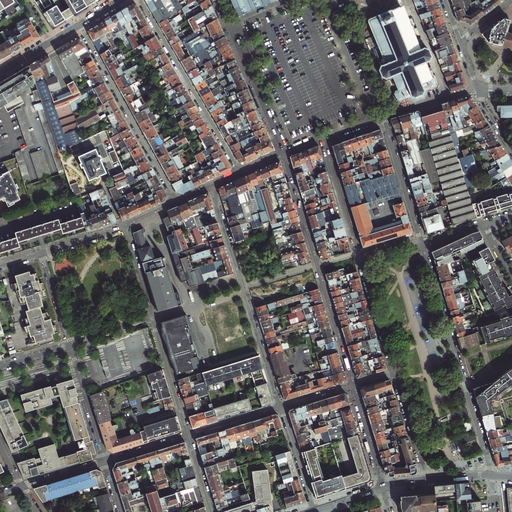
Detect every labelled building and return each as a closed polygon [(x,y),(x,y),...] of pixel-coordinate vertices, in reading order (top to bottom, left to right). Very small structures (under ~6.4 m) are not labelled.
[(0,0),(0,14),(1,13),(0,11),(4,9),(8,16),(6,18),(7,20),(9,18),(24,9),(17,0),(0,0)] [(89,8),(87,7),(91,4),(96,1),(95,0),(85,0),(84,1),(83,0),(64,0),(70,9),(62,14),(57,7),(51,11),(51,9),(53,8),(52,6),(56,4),(53,0),(34,0),(42,12),(43,12),(45,15),(44,15),(53,30),(62,24),(67,22),(66,20),(72,17),(74,15),(75,17),(83,12),(89,8)] [(156,6),(152,0),(145,0),(153,14),(158,11),(157,7),(155,8),(155,7),(156,6)] [(182,9),(176,0),(152,0),(156,6),(155,7),(155,8),(157,7),(158,11),(153,14),(156,18),(159,24),(167,19),(168,20),(172,20),(181,15),(182,16),(185,14),(182,9)] [(188,4),(186,1),(185,0),(181,3),(180,2),(182,1),(181,0),(176,0),(182,9),(188,4)] [(182,9),(185,14),(206,0),(188,0),(186,1),(188,4),(182,9)] [(208,0),(206,0),(185,14),(188,20),(193,17),(211,6),(210,3),(208,0)] [(230,0),(238,17),(252,11),(264,6),(270,3),(278,0),(230,0)] [(466,0),(467,0),(453,5),(453,4),(452,5),(454,9),(455,12),(464,9),(470,5),(472,4),(471,2),(470,0),(466,0)] [(477,0),(474,2),(484,15),(488,13),(492,10),(484,0),(477,0)] [(484,0),(492,10),(495,8),(498,5),(493,0),(484,0)] [(418,11),(419,15),(440,8),(439,5),(438,2),(422,7),(423,10),(420,11),(419,11),(418,11)] [(471,6),(472,8),(480,19),(482,17),(484,15),(474,2),(472,4),(470,5),(471,6)] [(134,4),(127,8),(136,24),(139,22),(144,19),(136,4),(135,4),(134,4)] [(464,9),(455,12),(458,22),(460,22),(463,22),(466,14),(469,6),(470,5),(464,9)] [(211,6),(193,17),(198,27),(204,23),(203,21),(215,14),(213,10),(211,6)] [(136,24),(127,8),(124,9),(121,11),(128,24),(131,22),(134,27),(133,28),(135,33),(138,31),(139,31),(136,24)] [(394,86),(396,85),(397,88),(398,90),(395,91),(394,94),(397,101),(400,101),(408,98),(409,99),(415,102),(425,98),(428,91),(427,90),(435,87),(437,84),(434,78),(431,77),(430,77),(425,63),(429,61),(431,56),(428,49),(424,47),(417,50),(416,48),(417,48),(416,46),(415,46),(404,19),(407,18),(403,10),(402,10),(402,9),(400,10),(400,8),(391,12),(390,10),(377,15),(378,18),(369,21),(385,59),(384,59),(385,61),(386,61),(386,63),(380,65),(378,70),(381,78),(386,79),(390,78),(394,86)] [(431,16),(433,20),(443,16),(442,12),(440,8),(419,15),(421,20),(431,16)] [(466,14),(463,22),(466,23),(470,26),(480,19),(472,8),(468,10),(471,14),(469,15),(469,16),(466,14)] [(133,34),(128,24),(121,11),(118,13),(115,15),(121,26),(124,25),(125,27),(123,28),(126,35),(129,34),(130,36),(132,35),(133,34)] [(206,26),(217,19),(216,16),(215,14),(203,21),(204,23),(206,26)] [(121,26),(115,15),(113,17),(111,18),(125,43),(126,45),(130,43),(127,37),(126,35),(123,28),(121,26)] [(183,18),(182,16),(170,23),(161,28),(163,31),(165,34),(173,29),(171,25),(173,24),(174,26),(178,23),(177,21),(183,18)] [(426,31),(445,24),(444,20),(443,16),(433,20),(429,21),(431,26),(425,28),(426,31)] [(511,35),(508,34),(511,22),(511,20),(511,18),(509,16),(507,16),(506,16),(483,35),(483,36),(489,44),(494,45),(494,47),(496,48),(497,48),(498,46),(508,49),(511,50),(511,35)] [(206,26),(204,23),(198,27),(193,17),(188,20),(190,23),(191,26),(194,33),(189,36),(182,40),(186,48),(191,56),(206,48),(210,45),(207,39),(212,37),(223,32),(222,31),(220,25),(217,19),(206,26)] [(23,19),(35,41),(38,39),(40,38),(30,22),(29,19),(25,18),(23,19)] [(105,21),(112,36),(115,35),(116,38),(118,38),(119,39),(120,39),(122,44),(125,43),(111,18),(109,19),(106,21),(105,21)] [(14,31),(16,35),(23,48),(31,43),(35,41),(23,19),(16,23),(16,25),(17,27),(12,30),(14,31)] [(144,19),(139,22),(142,29),(148,25),(146,22),(144,19)] [(167,19),(159,24),(160,26),(161,28),(170,23),(168,20),(167,19)] [(188,20),(173,29),(165,34),(167,38),(168,40),(181,32),(182,32),(180,28),(186,24),(187,25),(190,23),(188,20)] [(112,36),(105,21),(103,23),(100,24),(99,25),(109,43),(110,45),(116,42),(114,39),(112,36)] [(429,40),(448,32),(447,28),(445,24),(426,31),(429,40)] [(109,43),(99,25),(98,26),(95,27),(93,28),(102,43),(105,41),(107,44),(109,43)] [(139,31),(146,43),(155,37),(151,31),(148,25),(142,29),(139,31)] [(194,33),(191,26),(186,29),(189,36),(194,33)] [(102,43),(93,28),(91,30),(88,31),(88,33),(101,55),(107,52),(105,49),(104,50),(102,48),(104,47),(102,43)] [(0,33),(5,42),(12,54),(19,50),(23,48),(16,35),(14,31),(12,30),(9,32),(8,30),(6,29),(0,32),(0,33)] [(172,46),(180,41),(178,37),(182,35),(181,32),(168,40),(171,44),(172,46)] [(210,45),(225,36),(224,34),(223,32),(212,37),(207,39),(210,45)] [(439,44),(451,39),(450,36),(448,32),(429,40),(431,44),(435,44),(434,43),(439,44)] [(134,50),(138,47),(137,45),(133,37),(132,35),(130,36),(127,37),(130,43),(134,50)] [(206,48),(209,55),(228,44),(226,40),(225,36),(210,45),(206,48)] [(85,64),(92,60),(79,37),(73,40),(68,43),(79,61),(82,59),(85,64)] [(149,52),(150,53),(150,54),(161,48),(159,44),(156,39),(155,37),(146,43),(138,47),(139,48),(141,47),(144,52),(142,53),(144,56),(147,55),(146,53),(149,52)] [(434,51),(453,44),(452,41),(451,39),(439,44),(440,46),(437,48),(435,44),(431,44),(434,51)] [(176,54),(182,50),(186,48),(182,40),(180,41),(172,46),(174,50),(176,54)] [(0,45),(0,54),(3,60),(9,56),(12,54),(5,42),(0,45)] [(71,79),(79,75),(95,65),(92,60),(85,64),(82,59),(79,61),(68,43),(61,47),(56,50),(71,79)] [(229,46),(228,44),(209,55),(211,60),(230,49),(229,46)] [(441,69),(459,62),(458,61),(457,58),(455,52),(454,49),(453,44),(434,51),(441,69)] [(107,52),(101,55),(102,58),(104,61),(113,55),(109,48),(105,49),(107,52)] [(147,55),(144,56),(147,63),(164,53),(163,51),(161,48),(150,54),(150,53),(147,55)] [(209,55),(206,48),(191,56),(195,62),(184,67),(186,71),(188,73),(209,61),(211,60),(209,55)] [(230,49),(211,60),(209,61),(211,66),(233,55),(232,52),(230,49)] [(181,61),(187,58),(182,50),(176,54),(178,57),(181,61)] [(113,55),(104,61),(105,63),(107,66),(120,58),(124,56),(123,53),(122,51),(113,55)] [(158,67),(159,69),(170,63),(167,58),(164,53),(155,59),(159,67),(158,67)] [(233,55),(211,66),(212,68),(214,71),(217,69),(220,67),(235,60),(234,58),(233,55)] [(40,59),(39,60),(48,86),(57,82),(55,76),(50,62),(47,56),(45,56),(40,59)] [(191,56),(187,58),(181,61),(183,65),(184,67),(195,62),(191,56)] [(120,58),(107,66),(108,68),(109,71),(123,63),(120,58)] [(48,86),(39,60),(37,61),(31,65),(29,66),(35,84),(37,90),(41,99),(42,102),(44,108),(59,152),(82,140),(79,131),(78,128),(64,133),(54,102),(52,99),(48,86)] [(235,60),(220,67),(223,73),(238,66),(236,63),(235,60)] [(211,66),(209,61),(188,73),(190,77),(191,80),(212,68),(211,66)] [(445,77),(462,72),(461,69),(459,62),(441,69),(445,77)] [(123,63),(109,71),(112,75),(115,81),(129,73),(135,70),(134,68),(128,71),(123,63)] [(158,77),(161,75),(173,68),(171,65),(170,63),(159,69),(158,70),(160,72),(156,74),(158,77)] [(86,73),(89,79),(99,74),(97,70),(95,65),(79,75),(79,76),(81,76),(86,73)] [(35,84),(29,66),(21,71),(16,74),(12,76),(4,81),(0,83),(0,107),(4,105),(16,98),(15,96),(25,90),(35,84)] [(217,76),(218,80),(219,80),(226,77),(228,79),(241,73),(239,69),(238,66),(223,73),(220,75),(217,76)] [(161,75),(164,80),(176,74),(175,71),(173,68),(161,75)] [(214,71),(212,68),(191,80),(194,83),(195,86),(208,79),(207,76),(208,75),(208,74),(214,71)] [(462,72),(445,77),(451,91),(466,87),(467,86),(465,79),(463,73),(462,72)] [(129,73),(115,81),(117,85),(121,91),(138,82),(137,81),(136,82),(133,77),(131,78),(129,73)] [(241,73),(228,79),(221,82),(220,83),(221,85),(223,89),(228,86),(244,79),(242,76),(241,73)] [(86,89),(88,92),(104,82),(102,79),(99,74),(89,79),(86,81),(90,87),(86,89)] [(162,81),(165,86),(179,79),(178,77),(176,74),(164,80),(162,81)] [(208,79),(195,86),(197,90),(198,91),(212,83),(209,78),(208,79)] [(144,79),(138,82),(121,91),(123,96),(124,98),(142,88),(139,84),(146,81),(144,79)] [(164,94),(167,93),(182,84),(181,82),(179,79),(165,86),(167,89),(162,91),(164,94)] [(244,79),(228,86),(230,90),(225,92),(226,94),(227,96),(228,98),(248,89),(245,82),(244,79)] [(71,95),(54,102),(64,133),(78,128),(75,119),(72,110),(69,103),(81,96),(73,81),(66,85),(70,92),(71,95)] [(95,92),(98,97),(109,90),(106,87),(104,82),(88,92),(81,96),(69,103),(72,110),(78,107),(76,104),(81,101),(81,100),(95,92)] [(214,82),(212,83),(198,91),(200,94),(201,97),(214,89),(213,87),(216,85),(214,82)] [(169,97),(170,96),(185,88),(184,87),(182,84),(167,93),(168,95),(169,97)] [(203,100),(204,102),(220,93),(224,91),(223,89),(221,85),(214,89),(201,97),(203,100)] [(146,86),(142,88),(124,98),(126,101),(128,105),(143,97),(150,92),(149,90),(148,91),(146,86)] [(173,101),(175,99),(187,93),(186,91),(185,88),(170,96),(173,101)] [(248,89),(228,98),(230,102),(232,107),(233,109),(253,100),(251,98),(248,91),(248,89)] [(41,99),(37,90),(33,91),(36,101),(41,99)] [(98,97),(102,104),(113,98),(111,94),(109,90),(98,97)] [(71,95),(70,92),(52,99),(54,102),(71,95)] [(183,106),(192,101),(190,97),(187,93),(175,99),(173,101),(171,102),(170,102),(172,105),(177,102),(178,104),(181,102),(183,106)] [(206,105),(208,108),(223,99),(227,96),(226,94),(222,96),(220,93),(204,102),(206,105)] [(209,110),(211,113),(220,108),(224,105),(230,102),(228,98),(227,96),(223,99),(208,108),(209,110)] [(143,97),(128,105),(131,110),(134,116),(146,109),(158,102),(157,100),(148,106),(143,97)] [(458,99),(456,100),(462,115),(463,114),(467,112),(476,106),(474,102),(471,98),(467,97),(458,99)] [(110,108),(113,113),(119,109),(116,104),(113,98),(102,104),(99,106),(102,111),(108,107),(109,108),(110,108)] [(253,100),(233,109),(236,115),(238,118),(257,109),(255,105),(253,100)] [(462,115),(456,100),(452,101),(450,102),(454,118),(455,119),(456,125),(458,130),(463,128),(461,122),(460,121),(459,117),(462,116),(462,115)] [(182,112),(182,113),(195,106),(194,103),(192,101),(183,106),(177,109),(179,113),(182,112)] [(44,108),(42,102),(33,106),(35,112),(37,111),(44,108)] [(225,109),(226,111),(232,107),(230,102),(224,105),(226,109),(225,109)] [(454,118),(450,102),(445,103),(441,105),(443,111),(446,120),(450,119),(454,118)] [(511,105),(496,106),(497,111),(500,111),(500,118),(503,118),(511,117),(511,105)] [(177,120),(178,123),(182,120),(187,118),(198,112),(197,109),(195,106),(182,113),(184,116),(182,117),(177,120)] [(479,110),(476,106),(467,112),(469,116),(464,119),(466,122),(480,113),(479,110)] [(44,108),(37,111),(59,174),(66,172),(59,152),(44,108)] [(95,108),(75,119),(78,128),(79,131),(101,119),(95,108)] [(214,118),(223,113),(220,108),(211,113),(212,115),(214,118)] [(21,109),(15,111),(27,147),(33,145),(21,109)] [(104,126),(106,130),(125,120),(122,116),(119,109),(113,113),(106,116),(110,123),(104,126)] [(146,109),(134,116),(137,120),(139,124),(151,117),(149,113),(149,114),(146,109)] [(257,109),(238,118),(230,122),(235,132),(235,133),(239,131),(236,124),(241,122),(242,124),(240,124),(241,127),(243,126),(243,125),(242,123),(244,123),(248,121),(260,116),(258,113),(257,109)] [(215,121),(216,123),(227,117),(228,116),(225,111),(223,113),(214,118),(215,121)] [(423,125),(421,117),(419,111),(414,113),(409,114),(416,137),(417,137),(417,135),(418,135),(416,128),(420,126),(423,135),(426,134),(423,125)] [(438,112),(427,115),(421,117),(423,125),(427,124),(432,140),(440,138),(450,135),(448,127),(446,120),(443,111),(438,112)] [(182,129),(188,126),(202,118),(200,115),(198,112),(187,118),(189,122),(184,124),(182,120),(178,123),(182,129)] [(480,113),(466,122),(467,123),(470,122),(470,123),(468,125),(469,126),(475,124),(484,119),(483,116),(480,113)] [(151,117),(139,124),(141,128),(143,132),(154,126),(152,122),(160,118),(158,114),(151,117)] [(419,147),(416,137),(409,114),(404,116),(398,117),(403,133),(404,133),(405,134),(407,133),(407,132),(409,131),(412,140),(414,148),(419,147)] [(227,117),(216,123),(218,125),(219,128),(230,122),(238,118),(236,115),(229,119),(227,117)] [(248,124),(243,126),(244,129),(248,127),(262,121),(261,119),(260,116),(248,121),(249,124),(248,124)] [(403,133),(398,117),(395,118),(391,120),(396,137),(403,134),(403,133)] [(192,132),(199,128),(206,124),(204,121),(202,118),(188,126),(189,128),(190,128),(192,132)] [(487,123),(484,119),(475,124),(469,126),(463,128),(458,130),(456,131),(458,138),(465,135),(464,132),(471,130),(471,129),(476,127),(478,131),(488,125),(487,123)] [(114,132),(115,135),(129,127),(128,125),(125,120),(106,130),(107,133),(115,130),(115,131),(114,132)] [(241,130),(239,131),(235,133),(238,137),(238,138),(247,135),(249,134),(251,133),(264,127),(263,124),(262,121),(248,127),(248,129),(250,129),(251,129),(243,133),(241,130)] [(225,137),(230,135),(235,132),(230,122),(219,128),(222,133),(225,137)] [(159,124),(154,126),(143,132),(146,137),(148,141),(159,135),(156,130),(160,127),(159,124)] [(200,140),(201,140),(211,134),(208,129),(206,124),(199,128),(203,134),(200,135),(199,137),(200,139),(199,139),(200,140)] [(456,125),(448,127),(450,135),(458,160),(464,158),(462,150),(458,138),(456,131),(458,130),(456,125)] [(488,125),(478,131),(473,132),(474,134),(474,135),(475,137),(476,137),(477,139),(482,137),(493,132),(490,129),(488,125)] [(121,136),(123,140),(133,135),(131,131),(129,127),(115,135),(109,138),(111,142),(112,145),(116,143),(114,140),(116,140),(121,136)] [(264,127),(251,133),(252,135),(254,134),(255,136),(249,138),(250,141),(256,139),(258,138),(259,138),(267,134),(265,129),(264,127)] [(371,133),(374,141),(378,140),(382,152),(387,150),(383,137),(381,130),(375,132),(371,133)] [(493,132),(482,137),(484,141),(480,142),(478,142),(475,144),(476,146),(480,145),(483,144),(497,139),(495,136),(493,132)] [(173,139),(171,140),(153,150),(155,154),(158,159),(168,153),(166,149),(170,146),(172,151),(188,142),(185,136),(184,133),(173,139)] [(364,136),(368,146),(370,155),(374,154),(372,148),(371,148),(370,145),(374,144),(374,141),(371,133),(368,134),(364,136)] [(201,148),(203,152),(217,144),(214,138),(211,134),(201,140),(203,143),(201,144),(203,147),(201,148)] [(267,134),(259,138),(261,143),(259,144),(264,155),(269,153),(275,151),(272,144),(268,136),(267,134)] [(403,134),(396,137),(398,144),(399,144),(406,142),(403,134)] [(121,148),(123,147),(136,141),(135,138),(133,135),(123,140),(118,142),(121,148)] [(162,141),(159,135),(148,141),(151,146),(153,150),(171,140),(169,137),(165,139),(162,141)] [(228,143),(230,146),(240,141),(238,138),(238,137),(233,140),(230,135),(225,137),(228,143)] [(250,141),(249,138),(248,136),(247,135),(238,138),(240,141),(244,149),(247,154),(243,156),(247,163),(252,161),(258,158),(250,141)] [(467,189),(458,160),(450,135),(440,138),(432,140),(428,141),(430,149),(440,181),(443,191),(444,195),(446,200),(447,205),(453,225),(476,218),(472,207),(467,189)] [(361,152),(363,158),(364,157),(368,156),(370,155),(368,146),(364,136),(361,137),(357,138),(360,149),(361,152)] [(354,139),(350,140),(355,157),(356,160),(363,158),(361,152),(357,153),(356,150),(360,149),(357,138),(354,139)] [(257,141),(256,139),(250,141),(258,158),(261,157),(264,155),(259,144),(257,141)] [(483,144),(480,145),(482,148),(488,146),(490,149),(501,146),(499,142),(497,139),(483,144)] [(342,143),(345,155),(350,154),(351,156),(346,158),(347,160),(348,163),(353,161),(352,158),(355,157),(350,140),(346,142),(342,143)] [(114,151),(117,157),(139,146),(138,144),(136,141),(123,147),(124,151),(121,152),(119,149),(114,151)] [(233,150),(234,153),(244,149),(240,141),(230,146),(233,150)] [(337,145),(332,147),(337,164),(344,162),(342,156),(345,155),(342,143),(337,145)] [(203,152),(202,153),(204,158),(220,150),(219,147),(217,144),(203,152)] [(131,154),(133,158),(143,153),(141,150),(139,146),(117,157),(118,160),(131,154)] [(324,162),(319,146),(318,146),(315,147),(313,148),(318,164),(324,162)] [(501,146),(490,149),(481,152),(483,158),(489,156),(488,154),(491,153),(495,161),(506,154),(503,150),(501,146)] [(318,164),(313,148),(309,150),(307,150),(315,175),(318,174),(321,174),(319,170),(318,164)] [(98,155),(95,149),(78,156),(81,163),(80,164),(81,167),(83,167),(89,180),(96,177),(99,176),(98,176),(105,172),(101,163),(99,159),(101,158),(99,155),(98,155)] [(171,152),(168,153),(158,159),(160,162),(161,165),(177,156),(187,151),(186,149),(184,150),(182,150),(173,155),(171,152)] [(247,154),(244,149),(234,153),(241,164),(242,165),(247,163),(243,156),(247,154)] [(440,181),(430,149),(420,152),(427,174),(414,178),(409,179),(410,182),(410,184),(422,180),(423,183),(424,186),(424,188),(430,186),(430,184),(440,181)] [(31,184),(21,150),(15,154),(16,158),(25,186),(31,184)] [(42,150),(30,154),(39,181),(51,177),(42,150)] [(210,158),(212,161),(213,161),(223,155),(222,153),(220,150),(204,158),(205,160),(210,158)] [(310,177),(315,175),(307,150),(304,152),(302,153),(308,170),(309,174),(310,177)] [(364,157),(366,165),(389,158),(388,155),(387,150),(382,152),(374,154),(370,155),(368,156),(364,157)] [(121,167),(123,170),(132,166),(146,159),(145,156),(143,153),(133,158),(134,160),(121,167)] [(202,153),(195,156),(198,162),(207,182),(210,180),(214,178),(207,164),(205,160),(204,158),(202,153)] [(304,171),(308,170),(302,153),(300,153),(297,154),(303,172),(304,171)] [(300,173),(303,172),(297,154),(295,156),(290,157),(293,169),(299,167),(299,168),(299,169),(300,173)] [(506,154),(495,161),(490,164),(491,166),(487,169),(487,172),(494,168),(509,159),(507,156),(506,154)] [(223,155),(213,161),(216,165),(226,160),(225,157),(223,155)] [(464,158),(458,160),(467,189),(473,187),(470,176),(478,173),(472,155),(470,156),(464,158)] [(177,156),(161,165),(163,168),(164,171),(180,162),(177,156)] [(365,166),(366,165),(364,157),(363,158),(356,160),(355,160),(356,164),(352,166),(350,167),(348,163),(346,163),(338,166),(339,171),(340,173),(354,169),(360,167),(365,166)] [(366,165),(365,166),(367,172),(367,174),(392,167),(391,164),(389,158),(366,165)] [(123,171),(126,178),(128,183),(134,180),(130,171),(138,167),(141,174),(152,169),(149,164),(146,159),(132,166),(123,170),(123,171)] [(511,163),(511,162),(509,159),(494,168),(496,171),(489,176),(490,179),(494,176),(511,165),(511,163)] [(231,168),(226,160),(216,165),(221,176),(223,175),(228,172),(231,171),(231,168)] [(212,161),(207,164),(214,178),(217,177),(221,176),(216,165),(213,161),(212,161)] [(276,163),(273,165),(277,180),(281,179),(285,178),(283,173),(283,172),(280,164),(280,161),(276,163)] [(180,162),(164,171),(166,174),(167,176),(178,170),(178,171),(189,166),(190,165),(189,163),(183,166),(181,162),(180,162)] [(197,173),(195,174),(201,185),(204,184),(207,182),(198,162),(195,163),(198,170),(199,170),(200,171),(199,171),(201,175),(198,176),(197,173)] [(277,180),(273,165),(270,166),(268,167),(271,177),(272,182),(277,180)] [(496,179),(504,174),(506,178),(511,174),(511,165),(494,176),(496,179)] [(178,170),(167,176),(169,178),(170,181),(181,175),(181,176),(189,171),(191,170),(189,166),(178,171),(178,170)] [(271,177),(268,167),(264,169),(259,171),(264,186),(265,185),(268,185),(266,179),(269,178),(271,177)] [(367,174),(368,177),(369,179),(369,181),(375,179),(374,176),(379,174),(380,178),(394,174),(393,171),(392,167),(367,174)] [(145,180),(155,175),(154,172),(152,169),(141,174),(137,176),(139,180),(144,178),(145,180)] [(342,180),(359,175),(359,174),(357,174),(356,171),(355,171),(354,169),(340,173),(341,176),(342,180)] [(303,172),(300,173),(297,174),(295,174),(296,178),(297,181),(305,178),(304,176),(309,174),(308,170),(304,171),(303,172)] [(112,176),(115,182),(126,178),(123,171),(112,176)] [(181,175),(170,181),(171,183),(172,184),(189,176),(190,176),(189,175),(189,171),(181,176),(181,175)] [(259,187),(264,186),(259,171),(257,172),(254,173),(259,187)] [(310,177),(311,183),(328,178),(327,175),(326,172),(321,174),(318,174),(318,175),(319,175),(319,176),(316,177),(316,178),(315,175),(310,177)] [(367,174),(367,172),(362,174),(359,175),(342,180),(343,183),(344,187),(359,182),(359,180),(368,177),(367,174)] [(0,200),(3,198),(6,204),(8,203),(9,205),(14,203),(14,204),(20,200),(17,193),(18,193),(15,189),(16,189),(7,173),(1,176),(2,177),(0,177),(0,200)] [(195,173),(190,176),(189,176),(195,188),(197,187),(201,185),(195,174),(195,173)] [(254,221),(250,222),(253,229),(259,227),(263,226),(262,224),(269,222),(269,220),(267,215),(266,211),(264,206),(263,201),(261,196),(260,190),(259,187),(254,173),(251,174),(248,176),(255,200),(259,214),(252,216),(254,221)] [(369,179),(359,182),(344,187),(362,248),(365,247),(373,245),(406,235),(413,233),(405,208),(402,201),(392,204),(396,218),(400,217),(401,221),(374,229),(368,210),(373,208),(373,209),(380,206),(378,200),(400,193),(394,174),(380,178),(375,179),(369,181),(369,179)] [(511,174),(506,178),(502,181),(503,184),(504,185),(509,182),(511,186),(511,185),(511,174)] [(145,180),(130,188),(133,195),(144,189),(143,186),(147,184),(149,187),(159,181),(158,179),(155,175),(145,180)] [(195,188),(189,176),(172,184),(176,192),(182,194),(187,192),(195,188)] [(251,201),(255,200),(248,176),(246,176),(244,177),(251,201)] [(237,180),(234,182),(239,200),(242,199),(243,203),(246,203),(247,205),(250,204),(252,203),(251,201),(244,177),(237,180)] [(115,182),(114,182),(116,188),(123,185),(126,193),(120,196),(120,197),(121,200),(129,219),(133,217),(138,214),(141,213),(135,201),(133,195),(130,188),(128,183),(126,178),(115,182)] [(277,180),(272,182),(273,186),(286,183),(285,180),(285,178),(281,179),(277,180)] [(310,190),(308,184),(307,184),(305,178),(297,181),(300,190),(301,193),(310,190)] [(328,178),(311,183),(313,188),(330,183),(329,180),(328,178)] [(422,180),(410,184),(412,188),(413,191),(421,189),(420,184),(423,183),(422,180)] [(159,181),(149,187),(150,191),(143,194),(144,197),(146,196),(150,194),(152,193),(155,191),(162,188),(161,185),(159,181)] [(116,188),(114,182),(107,185),(113,200),(120,197),(120,196),(116,188)] [(243,213),(234,182),(229,184),(222,187),(218,189),(227,218),(243,213)] [(71,186),(74,195),(80,192),(77,183),(71,186)] [(286,183),(273,186),(274,188),(278,187),(279,189),(275,190),(276,194),(288,190),(287,186),(286,183)] [(330,183),(313,188),(313,189),(316,198),(318,197),(324,195),(333,193),(332,189),(330,183)] [(423,188),(421,189),(413,191),(414,195),(415,199),(432,194),(430,186),(424,188),(423,188)] [(117,223),(103,187),(96,190),(99,197),(111,225),(114,224),(117,223)] [(162,188),(155,191),(156,194),(153,195),(157,206),(160,204),(165,202),(167,196),(162,188)] [(268,194),(266,188),(260,190),(261,196),(268,194)] [(319,206),(316,198),(313,189),(310,190),(301,193),(305,207),(306,211),(316,208),(319,207),(319,206)] [(99,197),(96,190),(89,193),(92,200),(99,197)] [(288,190),(276,194),(278,201),(291,197),(289,194),(288,190)] [(92,200),(89,193),(81,196),(80,192),(74,195),(77,205),(81,204),(83,203),(82,201),(87,199),(89,203),(88,203),(93,216),(89,218),(93,230),(97,229),(103,227),(92,200)] [(157,206),(153,195),(152,193),(150,194),(151,197),(148,198),(152,208),(154,207),(157,206)] [(206,194),(202,196),(208,213),(211,224),(211,225),(218,223),(208,193),(206,194)] [(316,198),(319,206),(335,201),(334,196),(333,193),(324,195),(325,198),(319,200),(318,197),(316,198)] [(432,194),(415,199),(416,202),(417,204),(430,200),(433,199),(431,195),(434,195),(433,193),(432,194)] [(511,195),(472,207),(476,218),(487,215),(502,210),(511,207),(511,195)] [(152,208),(148,198),(146,196),(144,197),(141,198),(142,201),(146,211),(149,209),(152,208)] [(199,197),(196,198),(200,210),(201,215),(208,213),(202,196),(199,197)] [(99,197),(92,200),(103,227),(107,226),(111,225),(99,197)] [(280,209),(282,214),(294,210),(293,206),(291,197),(278,201),(280,209)] [(200,210),(196,198),(192,200),(188,202),(197,227),(198,229),(203,227),(211,225),(211,224),(205,225),(201,215),(197,216),(196,214),(197,213),(197,212),(200,210)] [(246,223),(250,222),(254,221),(252,216),(259,214),(255,200),(251,201),(252,203),(250,204),(247,205),(246,203),(243,203),(242,199),(239,200),(243,213),(245,218),(246,223)] [(129,219),(121,200),(114,203),(122,221),(125,220),(129,219)] [(146,211),(142,201),(138,203),(137,200),(135,201),(141,213),(144,212),(146,211)] [(431,201),(430,200),(417,204),(417,207),(418,208),(433,204),(434,204),(433,200),(431,201)] [(319,206),(319,207),(320,210),(330,207),(330,210),(329,211),(330,212),(331,212),(338,210),(337,206),(335,201),(319,206)] [(197,227),(188,202),(185,203),(182,204),(191,229),(197,227)] [(81,204),(77,205),(81,217),(84,227),(86,232),(90,231),(93,230),(89,218),(86,211),(84,212),(81,204)] [(177,207),(183,221),(188,233),(192,231),(191,229),(182,204),(180,206),(177,207)] [(434,209),(433,204),(418,208),(419,211),(419,213),(434,209)] [(180,222),(183,221),(177,207),(176,208),(172,209),(178,224),(178,225),(180,225),(180,223),(180,222)] [(317,210),(316,208),(306,211),(307,215),(308,217),(321,214),(320,212),(319,212),(318,210),(317,210)] [(437,208),(434,209),(419,213),(420,216),(421,218),(438,213),(437,208)] [(32,209),(0,218),(0,225),(34,215),(32,209)] [(280,209),(274,213),(275,218),(277,223),(284,221),(282,214),(280,209)] [(177,225),(171,210),(169,211),(167,212),(169,217),(174,231),(180,229),(178,225),(177,225)] [(270,225),(272,230),(281,227),(290,225),(298,222),(297,217),(296,215),(294,210),(282,214),(284,221),(277,223),(270,225)] [(338,210),(331,212),(333,221),(341,219),(339,214),(338,210)] [(243,213),(227,218),(228,221),(229,223),(237,220),(245,218),(243,213)] [(438,214),(438,213),(421,218),(425,230),(425,232),(427,232),(427,233),(444,228),(439,213),(438,214)] [(321,215),(321,214),(308,217),(310,223),(311,229),(321,226),(324,225),(324,224),(321,215)] [(16,237),(0,242),(0,252),(16,248),(19,247),(18,242),(29,239),(37,236),(49,233),(61,229),(62,234),(66,232),(77,229),(84,227),(81,217),(59,224),(58,219),(15,233),(16,237)] [(174,231),(169,217),(162,220),(163,221),(164,222),(168,232),(172,231),(173,232),(172,233),(172,234),(172,235),(167,237),(167,238),(177,270),(177,269),(180,279),(181,282),(181,283),(182,282),(186,281),(187,281),(189,288),(200,284),(204,283),(199,267),(192,269),(184,272),(180,259),(178,251),(181,250),(180,246),(178,241),(176,236),(174,231)] [(341,219),(333,221),(326,223),(324,224),(324,225),(325,228),(326,233),(343,227),(342,223),(341,219)] [(218,223),(211,225),(203,227),(205,234),(211,233),(210,231),(219,228),(219,226),(218,223)] [(245,223),(239,225),(230,228),(232,233),(233,235),(243,232),(247,231),(245,223)] [(327,235),(326,233),(325,228),(324,225),(321,226),(311,229),(312,232),(314,236),(314,239),(323,236),(327,235)] [(197,245),(203,243),(201,239),(200,236),(200,235),(198,229),(197,227),(191,229),(192,231),(197,245)] [(281,227),(272,230),(273,236),(282,233),(284,232),(284,231),(283,232),(281,227)] [(343,227),(326,233),(327,235),(329,240),(329,242),(336,240),(346,237),(345,232),(343,227)] [(207,237),(221,233),(220,230),(219,228),(210,231),(211,233),(205,234),(202,236),(200,236),(201,239),(207,237)] [(296,229),(287,232),(288,236),(301,232),(300,228),(296,229)] [(145,232),(143,229),(133,233),(135,240),(140,238),(145,237),(144,233),(145,232)] [(434,251),(441,265),(454,261),(454,260),(487,243),(481,231),(470,234),(449,244),(434,251)] [(243,232),(233,235),(234,239),(235,243),(249,238),(248,235),(244,236),(243,232)] [(301,232),(288,236),(286,236),(285,237),(283,237),(281,238),(281,239),(282,239),(283,243),(303,237),(302,234),(301,232)] [(221,235),(221,233),(207,237),(208,241),(222,237),(221,235)] [(327,235),(323,236),(314,239),(315,241),(316,244),(329,240),(327,235)] [(511,236),(501,242),(507,252),(511,250),(511,252),(511,236)] [(208,250),(209,250),(224,245),(223,241),(222,237),(208,241),(206,242),(208,250)] [(282,243),(284,249),(297,245),(304,243),(304,240),(303,237),(283,243),(282,243)] [(346,237),(336,240),(329,242),(330,246),(331,247),(338,245),(348,242),(347,240),(346,237)] [(329,242),(329,240),(316,244),(317,247),(317,249),(330,246),(329,242)] [(348,242),(338,245),(331,247),(332,251),(332,252),(343,249),(349,247),(349,245),(348,242)] [(287,257),(296,254),(297,260),(308,256),(307,253),(306,248),(304,243),(297,245),(284,249),(278,251),(280,259),(287,257)] [(154,254),(151,245),(148,246),(143,248),(138,249),(157,311),(177,305),(166,268),(164,261),(165,260),(165,259),(165,258),(164,258),(164,257),(163,257),(156,258),(155,254),(154,254)] [(223,260),(229,258),(227,251),(224,245),(209,250),(211,255),(215,254),(217,262),(223,260)] [(331,247),(330,246),(317,249),(318,252),(319,255),(332,251),(331,247)] [(191,247),(188,248),(181,250),(178,251),(180,259),(188,257),(192,256),(193,255),(191,247)] [(487,293),(485,294),(493,308),(500,304),(499,303),(503,301),(505,305),(511,301),(511,299),(511,298),(511,297),(511,295),(511,293),(507,295),(505,291),(489,261),(491,260),(495,258),(489,247),(480,252),(484,258),(471,264),(479,278),(487,293)] [(332,252),(332,251),(319,255),(320,257),(321,260),(329,257),(329,254),(333,253),(332,252)] [(296,254),(287,257),(280,259),(282,264),(291,262),(291,263),(296,262),(296,260),(297,260),(296,254)] [(296,262),(298,266),(310,262),(309,260),(308,256),(297,260),(296,260),(296,262)] [(180,259),(184,272),(192,269),(188,257),(180,259)] [(230,274),(233,273),(231,266),(229,258),(223,260),(226,270),(221,272),(223,276),(230,274)] [(460,259),(454,261),(441,265),(436,266),(438,273),(439,277),(449,274),(457,272),(463,270),(460,259)] [(209,264),(199,267),(204,283),(218,278),(213,263),(209,264)] [(346,275),(344,271),(340,272),(340,270),(325,275),(326,279),(327,281),(346,275)] [(19,275),(15,276),(17,284),(11,285),(13,292),(16,291),(21,306),(26,304),(28,310),(26,311),(28,318),(22,320),(24,330),(26,335),(29,334),(32,344),(38,342),(39,345),(54,341),(51,334),(57,332),(55,325),(52,326),(51,322),(48,312),(42,314),(41,310),(40,307),(43,306),(41,299),(47,297),(42,283),(39,284),(36,274),(30,275),(29,272),(22,274),(19,275)] [(349,274),(351,280),(359,278),(358,275),(357,272),(349,274)] [(449,274),(439,277),(440,280),(441,283),(454,279),(453,277),(450,278),(449,274)] [(349,281),(347,275),(346,275),(327,281),(328,284),(329,287),(343,283),(348,281),(349,281)] [(348,281),(343,283),(344,286),(346,285),(347,287),(350,287),(361,284),(360,281),(359,278),(351,280),(349,281),(348,281)] [(455,282),(454,279),(441,283),(442,287),(442,289),(451,286),(458,284),(457,281),(455,282)] [(344,287),(344,286),(343,283),(329,287),(330,290),(330,292),(339,290),(339,291),(345,289),(344,287)] [(344,287),(345,289),(347,288),(349,293),(350,293),(362,290),(361,286),(361,284),(350,287),(347,287),(344,287)] [(302,285),(295,287),(298,295),(305,293),(302,285)] [(452,289),(443,292),(444,294),(445,297),(459,293),(457,287),(452,289)] [(332,298),(349,293),(347,288),(345,289),(339,291),(339,290),(330,292),(332,296),(332,298)] [(318,289),(308,292),(309,293),(305,294),(306,296),(303,296),(304,295),(304,293),(301,294),(298,295),(299,300),(304,298),(310,296),(311,300),(309,300),(310,302),(321,298),(321,297),(319,292),(318,289)] [(362,290),(350,293),(352,299),(364,295),(363,293),(362,290)] [(459,293),(445,297),(446,299),(446,302),(461,297),(459,292),(459,293)] [(334,304),(352,299),(350,293),(349,293),(332,298),(333,301),(334,304)] [(364,295),(352,299),(353,304),(354,304),(366,300),(365,297),(364,295)] [(462,302),(461,297),(446,302),(447,305),(448,307),(462,302)] [(301,304),(302,310),(322,303),(322,301),(321,298),(310,302),(306,303),(301,304)] [(366,300),(354,304),(356,308),(360,307),(360,308),(367,306),(367,304),(366,300)] [(464,307),(462,302),(448,307),(449,309),(449,311),(461,308),(464,307)] [(302,310),(304,315),(324,309),(324,307),(322,303),(302,310)] [(302,310),(301,304),(300,304),(296,305),(297,307),(291,308),(292,313),(302,310)] [(356,310),(357,313),(358,316),(369,312),(368,309),(367,306),(360,308),(356,310)] [(462,313),(461,308),(449,311),(450,315),(451,318),(467,313),(467,311),(465,311),(462,313)] [(258,317),(268,314),(267,310),(268,310),(268,309),(257,312),(258,315),(258,317)] [(307,320),(326,314),(325,311),(324,309),(304,315),(306,322),(306,323),(308,322),(307,320)] [(357,313),(356,310),(356,309),(337,315),(338,318),(339,322),(356,317),(355,313),(357,313)] [(292,313),(280,316),(284,328),(287,327),(306,322),(304,315),(302,310),(292,313)] [(475,310),(468,313),(470,319),(472,319),(473,318),(474,318),(477,317),(475,310)] [(369,312),(358,316),(359,318),(358,318),(359,323),(361,322),(363,321),(371,319),(370,316),(369,312)] [(467,313),(451,318),(452,321),(453,324),(465,321),(464,317),(467,317),(466,315),(468,315),(467,313)] [(269,316),(268,314),(258,317),(259,320),(260,323),(277,317),(276,315),(275,316),(275,314),(269,316)] [(306,323),(307,325),(327,319),(326,316),(326,314),(307,320),(308,322),(306,323)] [(161,322),(160,322),(167,344),(174,368),(184,365),(186,371),(187,371),(194,369),(199,367),(199,366),(200,366),(198,358),(195,359),(194,357),(197,356),(185,315),(161,322)] [(359,318),(358,316),(356,317),(339,322),(341,326),(341,328),(359,323),(358,318),(359,318)] [(482,331),(483,337),(509,329),(505,316),(501,317),(502,319),(480,325),(482,331)] [(278,322),(277,317),(260,323),(261,326),(263,332),(264,334),(274,331),(272,324),(278,322)] [(327,319),(307,325),(308,328),(309,334),(310,335),(330,329),(330,328),(328,322),(327,319)] [(362,326),(362,329),(373,325),(372,322),(371,319),(363,321),(364,325),(362,326)] [(465,321),(453,324),(454,327),(455,329),(466,326),(468,325),(466,320),(465,321)] [(306,322),(287,327),(288,330),(285,331),(286,334),(289,333),(308,328),(307,325),(306,323),(306,322)] [(361,322),(359,323),(341,328),(344,337),(363,331),(362,329),(362,326),(361,322)] [(373,325),(362,329),(363,331),(364,335),(375,332),(374,329),(373,325)] [(274,331),(264,334),(265,337),(266,340),(286,334),(285,331),(284,328),(274,331)] [(330,329),(310,335),(310,337),(312,340),(315,339),(316,341),(332,336),(331,332),(330,329)] [(467,329),(456,333),(457,336),(457,338),(471,334),(470,329),(467,329)] [(509,329),(483,337),(485,343),(511,335),(509,329)] [(352,339),(364,335),(363,331),(344,337),(346,342),(347,346),(356,343),(356,342),(353,343),(352,339)] [(375,332),(364,335),(366,341),(377,337),(376,335),(375,332)] [(476,332),(471,334),(457,338),(460,347),(461,351),(480,345),(476,332)] [(266,343),(267,345),(278,342),(277,340),(279,339),(290,336),(289,333),(286,334),(266,340),(266,343)] [(333,339),(332,336),(316,341),(317,346),(334,341),(333,339)] [(377,337),(366,341),(364,341),(366,347),(367,351),(366,351),(366,353),(366,354),(368,353),(376,351),(381,350),(380,348),(379,344),(377,337)] [(281,345),(279,339),(277,340),(278,342),(279,346),(282,345),(283,351),(284,350),(289,349),(288,343),(285,344),(283,343),(282,344),(281,345)] [(319,349),(320,351),(335,347),(335,344),(334,341),(317,346),(314,347),(315,350),(319,349)] [(364,341),(356,343),(347,346),(348,350),(349,352),(366,347),(364,341)] [(279,346),(268,349),(269,352),(270,355),(278,352),(283,351),(282,345),(279,346)] [(317,359),(322,357),(337,352),(336,350),(335,347),(320,351),(321,356),(319,356),(318,352),(315,353),(317,359)] [(367,351),(366,347),(349,352),(349,354),(350,357),(351,359),(366,354),(366,353),(363,354),(362,352),(366,351),(367,351)] [(275,370),(279,383),(292,379),(297,378),(296,375),(295,374),(294,374),(293,374),(292,374),(292,375),(284,350),(283,351),(278,352),(270,355),(275,370)] [(369,358),(368,353),(366,354),(351,359),(352,362),(352,365),(372,359),(382,356),(381,350),(376,351),(377,355),(369,358)] [(319,365),(326,363),(339,359),(338,356),(337,352),(322,357),(317,359),(318,363),(319,365)] [(211,369),(202,372),(203,378),(206,387),(251,373),(254,381),(255,385),(262,408),(271,405),(272,404),(273,404),(273,403),(273,402),(273,401),(259,355),(211,369)] [(382,356),(372,359),(374,366),(379,364),(380,367),(385,365),(384,361),(382,356)] [(323,367),(324,370),(341,365),(340,362),(339,359),(326,363),(326,366),(323,367)] [(368,367),(374,366),(372,359),(352,365),(354,369),(355,372),(364,369),(368,367)] [(385,365),(380,367),(379,364),(374,366),(376,373),(380,372),(387,370),(385,365)] [(184,365),(174,368),(176,374),(186,371),(184,365)] [(341,365),(324,370),(321,371),(306,376),(307,382),(312,381),(318,379),(321,378),(329,376),(343,372),(342,369),(341,365)] [(374,366),(368,367),(364,369),(355,372),(356,375),(357,379),(366,376),(365,371),(369,370),(370,375),(374,374),(376,373),(374,366)] [(511,366),(492,382),(485,384),(473,388),(481,414),(484,427),(486,432),(496,430),(493,413),(492,407),(496,406),(493,398),(494,398),(496,399),(497,400),(499,400),(509,391),(511,390),(511,366)] [(186,371),(176,374),(178,380),(188,376),(196,374),(202,372),(201,371),(199,367),(194,369),(187,371),(186,371)] [(169,391),(162,369),(146,375),(153,396),(169,391)] [(329,376),(330,381),(332,381),(333,386),(346,383),(344,376),(343,372),(329,376)] [(179,383),(179,385),(190,382),(188,376),(178,380),(179,383)] [(307,382),(306,376),(299,377),(300,383),(304,395),(308,394),(311,393),(307,382)] [(329,388),(333,386),(332,381),(330,381),(329,376),(321,378),(324,389),(329,388)] [(197,394),(200,400),(207,424),(210,423),(213,422),(209,410),(207,404),(209,404),(211,403),(206,387),(203,378),(196,380),(193,381),(195,384),(196,388),(197,394)] [(62,408),(80,402),(73,379),(60,383),(59,384),(36,390),(31,392),(20,395),(26,412),(52,404),(51,399),(58,396),(61,408),(62,408)] [(292,379),(279,383),(280,387),(281,390),(294,386),(294,384),(292,379)] [(388,380),(384,381),(387,391),(388,394),(388,395),(394,394),(393,390),(390,381),(388,380)] [(181,389),(181,392),(192,389),(196,388),(195,384),(193,381),(190,382),(179,385),(181,389)] [(312,381),(307,382),(311,393),(314,392),(317,391),(316,385),(313,386),(312,381)] [(384,381),(379,383),(381,391),(384,390),(385,392),(387,391),(384,381)] [(304,395),(300,383),(294,384),(294,386),(298,397),(301,396),(304,395)] [(376,384),(373,385),(376,394),(382,392),(381,391),(379,383),(376,384)] [(368,387),(361,388),(360,390),(361,394),(363,398),(363,400),(364,403),(375,399),(374,396),(376,395),(376,394),(373,385),(368,387)] [(294,386),(281,390),(283,396),(285,401),(294,398),(298,397),(294,386)] [(192,389),(181,392),(183,396),(183,398),(197,394),(196,388),(192,389)] [(113,453),(126,449),(130,448),(126,436),(118,439),(113,424),(116,423),(116,422),(116,421),(117,421),(117,420),(116,419),(116,418),(115,418),(112,419),(111,415),(110,416),(102,391),(96,393),(90,395),(92,401),(94,408),(95,412),(107,450),(108,451),(111,450),(113,453)] [(155,401),(171,397),(170,394),(169,391),(153,396),(155,401)] [(242,401),(213,409),(217,421),(218,421),(228,418),(237,415),(251,411),(253,410),(249,398),(246,399),(244,394),(244,393),(240,393),(242,401)] [(338,395),(343,410),(345,409),(350,408),(348,400),(346,394),(344,393),(338,395)] [(197,394),(183,398),(185,402),(185,405),(192,403),(200,400),(197,394)] [(388,395),(386,396),(387,399),(385,399),(386,401),(384,401),(385,403),(396,399),(395,396),(394,394),(388,395)] [(336,396),(332,397),(336,409),(337,411),(338,411),(338,412),(343,411),(343,410),(338,395),(336,396)] [(155,401),(154,402),(152,402),(153,404),(159,402),(160,406),(161,405),(164,405),(173,402),(172,399),(171,396),(171,397),(155,401)] [(336,409),(332,397),(329,398),(326,399),(331,414),(334,413),(333,410),(336,409)] [(384,401),(383,397),(377,399),(375,399),(364,403),(365,406),(366,408),(385,403),(384,401)] [(7,399),(0,400),(0,426),(12,453),(29,447),(7,399)] [(331,414),(326,399),(322,400),(318,401),(322,413),(327,412),(328,415),(331,414)] [(369,420),(370,424),(382,421),(388,419),(386,410),(384,410),(383,407),(390,405),(391,408),(398,406),(397,403),(396,399),(385,403),(366,408),(367,412),(368,415),(369,420)] [(207,424),(200,400),(192,403),(200,426),(204,425),(207,424)] [(322,413),(318,401),(315,402),(312,403),(316,415),(319,414),(320,419),(322,418),(323,421),(318,423),(320,428),(326,426),(325,422),(324,419),(323,417),(323,415),(322,413)] [(84,450),(67,455),(71,465),(72,465),(78,463),(78,464),(82,463),(81,462),(91,459),(95,453),(93,443),(93,441),(92,440),(86,423),(81,406),(80,402),(62,408),(73,442),(80,439),(84,450)] [(166,410),(169,409),(174,407),(174,405),(173,402),(164,405),(166,410)] [(200,426),(192,403),(185,405),(188,414),(193,412),(193,415),(189,416),(193,429),(196,427),(200,426)] [(210,409),(209,410),(213,422),(215,422),(217,421),(213,409),(211,403),(209,404),(210,409)] [(317,420),(316,415),(312,403),(309,404),(306,405),(310,417),(313,416),(314,421),(317,420)] [(301,407),(295,408),(297,415),(302,414),(303,419),(307,418),(308,423),(309,425),(312,424),(310,417),(306,405),(301,407)] [(399,409),(398,406),(391,408),(386,410),(388,419),(392,418),(400,415),(400,414),(399,409)] [(288,413),(292,425),(299,423),(298,419),(299,419),(300,421),(302,421),(304,420),(303,419),(302,414),(297,415),(295,408),(290,410),(289,411),(288,413)] [(338,418),(342,417),(352,414),(351,411),(350,408),(345,409),(343,410),(343,411),(338,412),(338,413),(337,413),(338,414),(337,414),(338,418)] [(275,414),(271,416),(272,422),(268,423),(270,430),(271,430),(271,427),(274,427),(275,430),(276,430),(282,428),(278,416),(277,415),(275,414)] [(352,414),(342,417),(338,418),(336,419),(333,420),(329,421),(331,428),(355,421),(353,417),(352,414)] [(172,420),(178,418),(177,415),(139,427),(140,430),(151,427),(157,425),(162,423),(167,422),(172,420)] [(402,420),(400,415),(392,418),(388,419),(391,428),(403,424),(402,420)] [(263,418),(262,419),(265,429),(267,429),(268,432),(271,432),(270,430),(268,423),(272,422),(271,416),(263,418)] [(181,431),(181,429),(178,418),(172,420),(167,422),(162,423),(157,425),(151,427),(155,440),(166,437),(176,434),(180,433),(181,431)] [(257,420),(252,421),(260,445),(264,444),(261,435),(260,435),(259,431),(261,431),(262,435),(263,434),(265,439),(268,438),(267,434),(265,429),(262,419),(257,420)] [(249,422),(245,424),(249,436),(253,435),(255,440),(256,441),(257,441),(259,446),(258,446),(259,450),(255,451),(256,454),(258,460),(264,458),(263,455),(262,452),(260,445),(252,421),(249,422)] [(345,438),(348,437),(358,434),(357,431),(355,424),(355,421),(331,428),(327,429),(329,436),(339,433),(339,434),(341,439),(345,438)] [(373,433),(385,430),(382,421),(370,424),(371,426),(373,432),(373,433)] [(472,429),(469,421),(463,423),(466,431),(472,429)] [(300,427),(299,423),(292,425),(295,434),(296,435),(307,432),(305,426),(300,427)] [(249,436),(245,424),(242,425),(238,426),(242,438),(244,443),(245,445),(252,443),(249,436)] [(404,428),(403,424),(391,428),(388,429),(389,432),(393,430),(394,434),(405,430),(404,428)] [(235,427),(231,428),(237,445),(244,443),(242,438),(238,426),(235,427)] [(321,432),(325,444),(331,442),(329,436),(327,429),(326,426),(320,428),(314,429),(314,430),(315,434),(321,432)] [(155,440),(151,427),(140,430),(144,444),(155,440)] [(237,445),(231,428),(228,429),(225,430),(230,448),(234,458),(235,462),(237,462),(236,460),(241,458),(237,445)] [(496,430),(486,432),(487,434),(488,439),(511,435),(508,428),(505,428),(506,432),(502,433),(501,429),(496,430)] [(390,435),(389,432),(388,429),(385,430),(373,433),(374,437),(375,439),(389,435),(390,435)] [(133,431),(132,430),(131,430),(130,431),(129,432),(130,435),(129,435),(133,447),(144,444),(140,432),(135,434),(134,431),(133,431)] [(230,448),(225,430),(221,431),(218,432),(220,439),(222,444),(225,443),(227,449),(230,448)] [(405,430),(394,434),(393,434),(394,437),(395,440),(400,438),(407,436),(406,433),(405,430)] [(213,434),(207,435),(209,442),(215,440),(220,439),(218,432),(213,434)] [(339,433),(329,436),(331,442),(341,439),(339,434),(339,433)] [(348,437),(345,438),(348,450),(362,446),(360,440),(358,434),(348,437)] [(201,437),(196,439),(198,445),(209,442),(207,435),(201,437)] [(311,437),(311,435),(297,439),(298,441),(298,443),(311,440),(310,437),(311,437)] [(390,438),(389,435),(375,439),(376,442),(377,445),(386,442),(391,441),(391,440),(386,441),(386,440),(390,438)] [(511,440),(511,437),(511,435),(488,439),(490,444),(490,447),(498,446),(506,444),(511,443),(511,440)] [(407,436),(400,438),(402,443),(400,443),(407,466),(394,468),(394,466),(392,466),(392,463),(383,466),(386,476),(387,477),(393,476),(393,477),(405,476),(410,475),(412,474),(413,474),(415,473),(415,471),(416,470),(416,468),(407,436)] [(311,440),(298,443),(299,445),(300,448),(313,443),(313,441),(312,442),(311,440)] [(190,458),(188,453),(185,442),(182,443),(179,444),(183,455),(184,460),(187,459),(190,458)] [(379,452),(388,449),(386,442),(377,445),(378,449),(379,452)] [(313,443),(300,448),(300,450),(301,452),(313,448),(313,446),(314,445),(313,443)] [(173,446),(168,447),(172,460),(174,460),(173,458),(177,457),(176,457),(183,455),(179,444),(173,446)] [(500,451),(501,457),(504,465),(508,465),(511,465),(506,444),(498,446),(500,451)] [(67,466),(64,456),(56,459),(52,445),(36,450),(38,459),(33,460),(32,459),(17,464),(21,471),(25,479),(29,478),(67,466)] [(363,450),(362,446),(348,450),(350,454),(363,450)] [(498,446),(490,447),(492,451),(493,454),(498,453),(497,452),(500,451),(498,446)] [(163,449),(157,450),(161,462),(170,460),(170,462),(172,461),(172,460),(168,447),(163,449)] [(394,451),(394,447),(392,448),(388,449),(379,452),(380,456),(381,458),(390,456),(389,452),(390,452),(394,451)] [(227,449),(224,450),(225,454),(226,457),(227,460),(234,458),(230,448),(227,449)] [(317,457),(315,448),(313,448),(301,452),(316,498),(324,496),(346,489),(342,477),(341,474),(324,480),(317,457)] [(215,451),(201,455),(202,459),(202,461),(219,456),(222,455),(221,449),(215,451)] [(152,452),(147,454),(150,463),(151,469),(152,472),(156,471),(154,464),(161,462),(157,450),(152,452)] [(367,463),(363,450),(350,454),(355,473),(369,469),(367,463)] [(290,454),(289,451),(275,455),(284,483),(298,479),(290,454)] [(498,453),(493,454),(495,461),(496,466),(500,466),(504,465),(501,457),(500,451),(497,452),(498,453)] [(144,455),(141,455),(143,461),(144,461),(145,464),(150,463),(147,454),(144,455)] [(396,454),(390,456),(381,458),(382,463),(383,466),(392,463),(399,461),(396,454)] [(145,468),(144,464),(143,461),(141,455),(138,456),(136,457),(138,463),(139,466),(139,467),(140,469),(145,468)] [(219,456),(202,461),(203,464),(204,467),(219,462),(218,458),(219,458),(219,456)] [(138,463),(136,457),(131,459),(125,460),(127,467),(132,465),(132,467),(133,471),(134,471),(136,470),(137,470),(136,467),(135,464),(138,463)] [(235,462),(234,458),(227,460),(230,469),(232,468),(237,467),(235,463),(235,462)] [(127,467),(125,460),(121,462),(116,463),(113,470),(113,471),(119,469),(121,474),(124,473),(128,472),(129,472),(128,469),(132,467),(132,465),(127,467)] [(207,476),(218,472),(220,472),(218,467),(224,465),(224,463),(225,463),(225,462),(226,462),(226,460),(222,462),(219,462),(204,467),(206,472),(207,476)] [(192,464),(186,466),(175,470),(176,475),(193,469),(193,467),(192,464)] [(99,488),(106,486),(106,484),(102,474),(102,473),(96,469),(81,474),(73,476),(64,479),(33,489),(43,502),(49,500),(49,499),(59,496),(98,484),(99,488)] [(119,469),(113,471),(115,478),(117,483),(127,480),(128,480),(127,477),(126,478),(124,473),(121,474),(119,469)] [(151,469),(147,470),(151,482),(155,481),(154,477),(153,473),(152,472),(151,469)] [(193,469),(176,475),(178,480),(179,483),(183,482),(196,478),(195,474),(193,469)] [(221,507),(217,508),(218,511),(272,511),(267,469),(252,471),(256,500),(222,511),(221,507)] [(369,469),(355,473),(359,484),(370,481),(371,479),(372,478),(369,469)] [(154,477),(155,481),(156,485),(158,490),(168,486),(163,470),(158,471),(158,472),(159,475),(154,477)] [(223,488),(219,474),(218,472),(207,476),(207,477),(208,481),(211,488),(212,492),(223,488)] [(355,473),(351,474),(354,486),(359,484),(355,473)] [(351,474),(342,477),(346,489),(350,487),(354,486),(351,474)] [(180,489),(178,483),(176,484),(168,486),(158,490),(156,490),(159,498),(174,493),(198,485),(197,482),(196,478),(183,482),(184,486),(182,486),(182,488),(180,489)] [(284,483),(278,485),(279,489),(287,487),(288,491),(289,490),(293,489),(294,494),(302,491),(300,484),(298,479),(284,483)] [(127,480),(117,483),(118,486),(119,489),(137,483),(136,480),(130,481),(129,483),(128,483),(127,480)] [(244,482),(230,486),(229,487),(230,491),(229,491),(229,490),(224,492),(223,488),(212,492),(213,495),(214,497),(225,494),(231,492),(246,488),(244,482)] [(463,483),(454,484),(456,496),(457,505),(460,505),(460,511),(480,511),(480,501),(470,502),(470,499),(468,482),(466,482),(463,483)] [(137,483),(119,489),(120,492),(120,495),(130,492),(129,488),(131,488),(132,488),(138,487),(137,483)] [(448,497),(447,484),(445,484),(440,485),(441,497),(448,497)] [(451,484),(447,484),(448,497),(456,496),(454,484),(451,484)] [(156,485),(149,487),(146,488),(147,491),(147,493),(156,490),(158,490),(156,485)] [(198,485),(174,493),(178,504),(184,502),(184,501),(185,500),(188,501),(202,496),(198,485)] [(441,497),(440,485),(433,486),(434,493),(434,494),(435,498),(441,497)] [(226,499),(235,496),(240,495),(247,493),(246,488),(231,492),(232,496),(230,496),(230,495),(226,497),(225,494),(214,497),(215,501),(215,503),(226,499)] [(293,489),(289,490),(291,496),(294,495),(298,505),(304,503),(304,502),(305,501),(302,491),(294,494),(293,489)] [(141,495),(122,501),(125,511),(132,511),(131,508),(130,505),(148,499),(151,511),(161,511),(163,511),(162,511),(173,511),(180,508),(178,504),(174,493),(159,498),(156,490),(147,493),(141,495)] [(288,491),(287,491),(292,507),(295,505),(298,505),(294,495),(291,496),(289,490),(288,491)] [(121,498),(122,501),(141,495),(140,491),(133,493),(132,495),(131,495),(130,492),(120,495),(121,498)] [(287,491),(282,492),(283,497),(283,498),(286,508),(289,507),(292,507),(287,491)] [(109,495),(108,493),(96,497),(101,511),(113,511),(114,510),(113,508),(111,503),(110,500),(110,498),(109,495)] [(249,498),(247,493),(240,495),(241,498),(236,500),(237,502),(249,498)] [(400,496),(400,498),(399,500),(399,501),(399,503),(399,505),(399,506),(400,508),(401,509),(402,511),(401,511),(416,511),(436,509),(434,494),(434,493),(429,493),(422,494),(412,495),(405,496),(400,496)] [(226,499),(215,503),(216,506),(217,508),(221,507),(234,503),(233,501),(232,502),(231,501),(227,502),(226,499)] [(438,502),(436,502),(437,511),(447,511),(447,505),(439,506),(440,504),(439,502),(438,502)]
